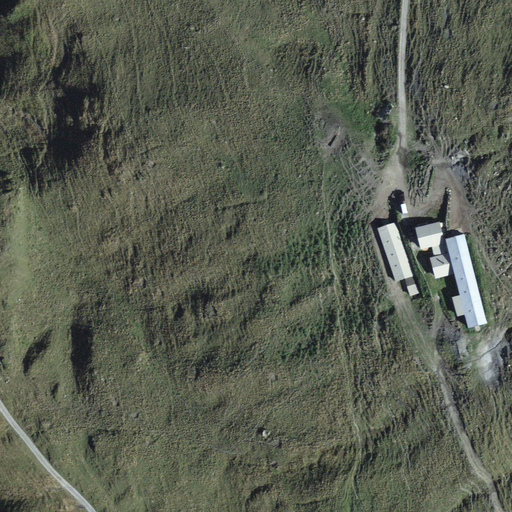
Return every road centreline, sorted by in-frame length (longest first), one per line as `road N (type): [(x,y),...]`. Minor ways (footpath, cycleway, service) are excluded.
road 1 (track): [(404,0),(393,172)]
road 2 (track): [(0,403),(91,511)]
